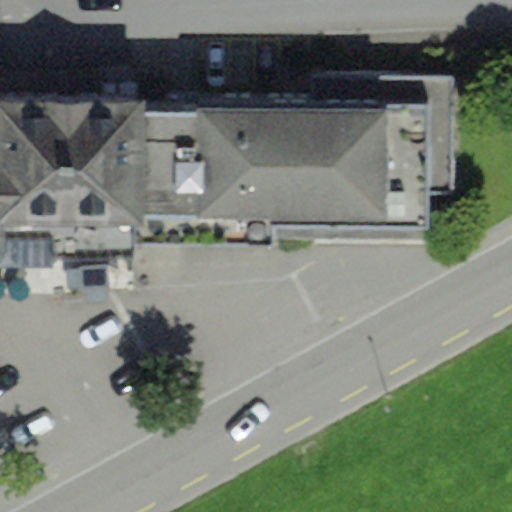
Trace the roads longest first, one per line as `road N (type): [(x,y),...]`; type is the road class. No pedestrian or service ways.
road 1 (residential): [(511,4),(11,11)]
road 2 (primary): [(80,511),(511,277)]
